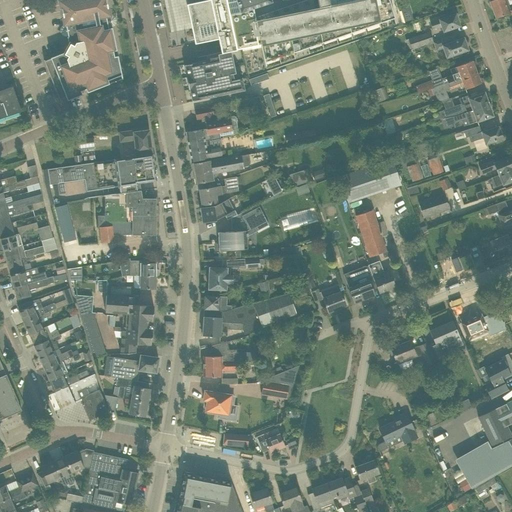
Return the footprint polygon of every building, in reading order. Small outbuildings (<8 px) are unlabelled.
[(108,80),(126,73),(119,64),(118,56),(114,56),(113,51),(116,50),(112,27),(108,28),(106,16),(109,15),(106,0),(57,0),(59,9),(60,8),(62,17),(61,17),(63,26),(65,26),(67,36),(68,43),(63,52),(50,57),(50,58),(45,61),(44,60),(43,60),(60,101),(60,100),(60,99),(66,97),(67,100),(82,94),(81,91),(86,89),(87,92),(109,84),(108,80)] [(272,2),(271,0),(206,0),(186,4),(187,5),(189,4),(194,28),(215,24),(216,31),(194,39),(195,44),(218,39),(221,53),(223,53),(230,51),(241,49),(242,49),(260,45),(256,25),(255,18),(252,9),(272,2)] [(249,78),(403,25),(395,0),(305,0),(251,19),(254,28),(218,36),(221,53),(223,53),(230,51),(241,49),(242,49),(249,78)] [(494,0),(491,1),(497,18),(511,13),(511,14),(511,5),(510,6),(507,0),(494,0)] [(429,22),(432,30),(441,27),(442,32),(459,26),(455,14),(448,16),(447,13),(438,17),(438,18),(438,19),(429,22)] [(411,50),(433,43),(432,42),(433,42),(429,31),(407,39),(411,50)] [(432,42),(433,43),(435,51),(442,48),(445,58),(452,56),(452,59),(468,53),(467,50),(468,50),(463,38),(454,41),(452,35),(433,42),(432,42)] [(189,89),(192,101),(244,90),(241,78),(236,79),(230,51),(223,53),(221,53),(216,54),(206,56),(207,60),(184,65),(185,67),(187,77),(186,77),(188,89),(189,89)] [(417,94),(430,88),(447,83),(476,71),(472,60),(449,69),(451,74),(445,77),(441,78),(441,77),(431,80),(415,86),(417,94)] [(430,88),(433,95),(435,94),(445,90),(449,88),(449,89),(462,84),(464,89),(480,83),(476,71),(447,83),(430,88)] [(373,90),(377,102),(388,98),(384,86),(373,90)] [(0,121),(6,120),(5,116),(12,113),(13,117),(20,115),(19,111),(20,110),(14,92),(12,92),(0,96),(0,121)] [(442,110),(438,112),(440,118),(445,118),(445,117),(453,116),(454,116),(459,114),(459,115),(488,104),(484,92),(474,96),(468,98),(467,95),(458,99),(460,104),(442,110)] [(453,116),(445,117),(448,125),(456,123),(456,121),(468,117),(470,124),(476,122),(492,116),(488,104),(459,115),(459,114),(454,116),(453,116)] [(204,118),(206,129),(207,135),(219,132),(219,136),(221,136),(222,138),(238,133),(235,116),(214,120),(211,106),(195,109),(197,119),(204,118)] [(381,121),(383,127),(386,126),(388,121),(389,121),(388,118),(381,121)] [(463,131),(465,138),(468,136),(470,142),(482,138),(484,144),(502,139),(498,126),(481,132),(479,126),(463,131)] [(207,135),(206,129),(186,132),(191,162),(204,159),(221,155),(221,152),(220,146),(211,148),(209,140),(220,138),(219,136),(219,132),(207,135)] [(284,134),(286,145),(316,140),(314,129),(284,134)] [(119,132),(120,141),(134,139),(136,153),(152,151),(151,143),(150,143),(150,138),(149,130),(138,131),(138,130),(119,132)] [(79,137),(80,149),(94,148),(92,135),(79,137)] [(256,149),(273,145),(271,137),(254,141),(256,149)] [(83,153),(84,160),(94,159),(93,151),(83,153)] [(84,179),(86,190),(120,186),(121,192),(130,191),(138,190),(137,182),(156,180),(152,153),(47,168),(47,169),(49,185),(58,183),(84,179)] [(250,163),(250,162),(250,161),(248,154),(192,163),(195,184),(213,181),(213,177),(215,177),(216,176),(221,172),(243,169),(243,167),(246,166),(247,165),(249,164),(250,163)] [(427,160),(432,175),(443,171),(438,156),(427,160)] [(492,160),(478,166),(482,174),(495,169),(497,175),(511,169),(511,162),(509,156),(502,159),(501,157),(492,160)] [(338,176),(348,202),(401,184),(391,158),(338,176)] [(406,166),(411,182),(423,178),(418,163),(406,166)] [(37,176),(38,176),(35,165),(27,167),(30,178),(37,176)] [(295,171),(288,174),(291,184),(298,182),(309,178),(306,167),(294,171),(295,171)] [(47,169),(42,170),(44,183),(50,205),(54,205),(48,185),(49,185),(47,169)] [(490,178),(487,179),(493,192),(504,188),(505,189),(511,185),(511,169),(497,175),(490,178)] [(0,186),(0,199),(4,198),(2,192),(14,189),(14,190),(26,187),(28,192),(40,189),(37,176),(30,178),(16,182),(13,183),(12,183),(0,186)] [(0,186),(12,183),(13,183),(16,182),(15,176),(0,179),(0,186)] [(222,193),(238,191),(236,176),(223,178),(224,186),(199,190),(202,205),(217,202),(216,196),(222,195),(222,193)] [(273,196),(282,191),(274,176),(265,180),(273,196)] [(438,181),(442,190),(450,187),(446,178),(438,181)] [(298,188),(300,194),(310,190),(308,184),(298,188)] [(154,217),(154,205),(155,205),(155,202),(157,202),(157,199),(154,199),(154,198),(142,198),(140,189),(138,190),(130,191),(121,192),(104,195),(104,215),(97,215),(97,228),(98,228),(100,243),(119,241),(118,234),(154,234),(157,234),(157,231),(154,231),(154,220),(156,220),(156,217),(154,217)] [(482,190),(475,192),(477,199),(484,197),(482,190)] [(417,202),(422,219),(449,210),(443,194),(417,202)] [(0,199),(0,212),(31,204),(29,198),(5,204),(4,198),(0,199)] [(200,208),(202,223),(216,220),(234,210),(228,199),(213,206),(200,208)] [(486,208),(481,210),(484,216),(497,211),(507,206),(504,200),(485,208),(486,208)] [(0,212),(0,225),(10,222),(9,216),(32,210),(31,204),(0,212)] [(507,206),(497,211),(499,215),(502,223),(509,220),(511,226),(511,209),(509,211),(507,206)] [(228,232),(218,232),(219,250),(229,250),(243,249),(247,249),(247,236),(257,231),(255,227),(267,221),(259,207),(242,215),(249,229),(245,231),(228,232)] [(381,236),(387,234),(382,221),(378,222),(373,209),(354,215),(368,257),(386,251),(381,236)] [(0,225),(0,238),(14,235),(10,222),(0,225)] [(18,233),(37,228),(38,228),(36,222),(16,227),(18,233)] [(37,228),(40,240),(52,237),(49,225),(38,228),(37,228)] [(18,233),(14,235),(0,238),(0,239),(3,250),(17,246),(22,245),(18,233)] [(511,245),(511,244),(511,234),(508,236),(507,234),(490,240),(494,251),(511,244),(511,245)] [(3,250),(6,263),(32,255),(32,256),(44,252),(43,246),(23,251),(22,245),(17,246),(3,250)] [(468,253),(451,260),(456,272),(463,269),(463,270),(473,266),(472,264),(482,260),(476,245),(468,248),(471,254),(468,255),(468,253)] [(6,263),(10,275),(24,271),(22,264),(27,263),(27,261),(33,259),(32,256),(32,255),(6,263)] [(259,267),(259,259),(245,260),(245,268),(259,267)] [(133,276),(139,276),(155,276),(155,275),(157,275),(159,274),(159,270),(157,269),(155,269),(156,263),(141,263),(141,261),(129,261),(129,276),(133,276)] [(368,265),(368,266),(371,274),(376,288),(377,288),(379,293),(395,287),(388,269),(383,271),(379,261),(368,265)] [(371,274),(368,266),(365,267),(365,266),(362,267),(365,274),(356,277),(353,270),(343,274),(354,302),(374,295),(372,290),(376,288),(371,274)] [(10,275),(13,287),(27,283),(32,282),(39,279),(39,280),(47,278),(47,277),(45,271),(39,273),(37,267),(24,271),(10,275)] [(81,267),(67,269),(67,272),(70,280),(81,280),(81,267)] [(226,275),(227,268),(209,267),(208,289),(226,290),(226,283),(232,283),(232,275),(226,275)] [(29,290),(47,285),(47,284),(54,282),(52,276),(47,278),(39,280),(39,279),(32,282),(27,283),(13,287),(16,299),(31,295),(30,295),(29,290)] [(155,288),(155,276),(139,276),(133,276),(133,288),(155,288)] [(303,279),(307,289),(314,287),(310,276),(303,279)] [(99,292),(106,292),(106,286),(106,280),(97,280),(97,290),(99,292)] [(258,292),(260,301),(276,297),(276,296),(273,288),(270,289),(267,280),(258,283),(260,291),(258,292)] [(319,290),(320,292),(319,292),(318,289),(311,291),(315,301),(323,298),(328,312),(346,306),(337,284),(319,290)] [(106,292),(106,294),(110,294),(130,294),(131,286),(106,286),(106,292)] [(62,291),(67,304),(73,302),(69,288),(62,291)] [(218,311),(204,310),(204,316),(203,316),(202,336),(220,337),(220,335),(226,336),(227,329),(242,330),(244,334),(263,327),(262,326),(296,314),(288,293),(276,296),(276,297),(260,301),(231,309),(231,308),(218,311)] [(110,294),(106,294),(105,303),(104,312),(106,312),(122,316),(121,327),(114,327),(114,331),(121,331),(119,353),(134,353),(135,343),(145,344),(150,344),(153,306),(148,305),(137,304),(138,295),(140,296),(140,294),(130,294),(110,294)] [(74,295),(79,311),(91,312),(93,296),(74,295)] [(226,305),(226,296),(204,296),(204,298),(203,299),(203,301),(204,302),(204,309),(204,310),(218,311),(231,308),(231,305),(226,305)] [(18,311),(24,323),(48,312),(56,308),(53,303),(42,307),(38,299),(26,303),(17,306),(19,311),(18,311)] [(481,312),(463,320),(470,335),(490,326),(491,330),(504,324),(498,310),(483,316),(481,312)] [(79,311),(82,321),(95,319),(95,312),(91,312),(79,311)] [(24,323),(29,334),(42,328),(40,323),(44,321),(43,318),(50,315),(48,312),(24,323)] [(436,344),(429,347),(436,362),(447,357),(442,347),(460,340),(452,322),(431,332),(436,344)] [(84,327),(85,333),(98,330),(96,324),(84,327)] [(29,334),(34,346),(47,340),(47,339),(51,338),(59,335),(57,330),(50,333),(47,326),(42,328),(29,334)] [(85,333),(87,339),(100,336),(98,330),(85,333)] [(34,346),(39,357),(58,348),(55,341),(60,338),(59,335),(51,338),(47,339),(47,340),(34,346)] [(87,339),(89,345),(102,342),(100,336),(87,339)] [(396,362),(400,370),(411,365),(411,364),(412,362),(412,361),(411,359),(422,355),(427,366),(434,363),(425,343),(419,346),(412,348),(409,341),(402,343),(401,341),(397,343),(398,345),(391,348),(391,349),(389,349),(394,363),(396,362)] [(89,345),(91,350),(104,348),(102,342),(89,345)] [(246,361),(246,352),(236,352),(236,349),(229,349),(227,342),(212,346),(214,353),(214,356),(203,356),(203,376),(222,376),(222,371),(237,371),(237,361),(246,361)] [(39,357),(44,369),(62,361),(68,357),(73,355),(70,349),(61,354),(58,348),(39,357)] [(104,348),(91,350),(92,356),(105,354),(104,348)] [(82,352),(84,362),(91,360),(88,350),(82,352)] [(487,363),(492,360),(488,351),(477,356),(479,360),(484,358),(487,363)] [(113,357),(110,377),(117,378),(132,380),(137,381),(139,370),(156,372),(158,358),(149,357),(148,356),(139,355),(139,361),(113,357)] [(257,363),(260,372),(272,368),(269,359),(257,363)] [(491,380),(484,384),(491,397),(508,389),(502,378),(510,374),(510,373),(511,371),(511,363),(506,366),(503,359),(485,368),(491,380)] [(0,419),(21,410),(0,361),(0,419)] [(44,369),(49,380),(67,372),(62,361),(44,369)] [(263,381),(261,395),(286,399),(286,398),(289,398),(299,365),(264,379),(264,381),(263,381)] [(49,380),(54,392),(67,386),(72,384),(74,383),(89,376),(86,370),(69,378),(67,372),(49,380)] [(67,386),(54,392),(61,409),(75,403),(80,401),(89,420),(107,412),(104,401),(99,389),(88,394),(85,387),(97,382),(94,373),(89,376),(74,383),(72,384),(67,386)] [(132,380),(117,378),(116,386),(131,388),(132,380)] [(126,392),(125,398),(147,402),(149,389),(134,386),(132,394),(126,392)] [(205,391),(203,400),(207,400),(205,411),(217,413),(216,417),(227,419),(231,395),(224,394),(205,391)] [(109,409),(115,410),(117,397),(104,395),(109,409)] [(147,402),(125,398),(124,404),(130,405),(129,413),(145,416),(147,402)] [(498,406),(478,417),(489,440),(491,445),(511,436),(506,425),(511,422),(511,399),(498,407),(498,406)] [(429,426),(441,420),(436,411),(425,416),(429,426)] [(377,447),(379,451),(388,447),(385,443),(395,438),(397,443),(402,441),(403,444),(417,438),(405,413),(397,417),(398,419),(379,428),(385,441),(378,444),(377,445),(377,446),(377,447)] [(269,450),(270,453),(285,447),(277,428),(256,437),(262,452),(269,450)] [(223,433),(222,445),(247,447),(248,435),(247,435),(232,434),(223,433)] [(83,467),(89,469),(93,452),(93,450),(86,448),(77,452),(76,450),(64,456),(72,472),(83,467)] [(138,473),(131,472),(131,471),(131,470),(131,469),(131,468),(129,467),(117,465),(118,457),(93,452),(89,469),(81,502),(114,509),(114,506),(127,509),(128,506),(126,506),(127,504),(130,505),(132,496),(133,496),(138,473)] [(74,480),(71,473),(72,472),(64,456),(52,461),(60,477),(62,483),(67,481),(68,483),(70,484),(72,483),(73,481),(74,480)] [(366,478),(368,484),(376,481),(374,475),(379,473),(374,460),(355,467),(360,480),(366,478)] [(48,482),(60,477),(52,461),(41,466),(43,471),(37,473),(45,492),(51,489),(48,482)] [(0,487),(0,501),(10,497),(14,495),(13,495),(29,488),(30,489),(37,485),(32,473),(16,481),(18,487),(7,491),(4,486),(5,486),(5,485),(0,487)] [(178,503),(175,511),(242,511),(232,485),(231,482),(184,473),(179,496),(180,496),(178,503)] [(341,478),(326,483),(333,501),(337,499),(337,500),(347,496),(347,498),(355,496),(349,478),(342,480),(341,478)] [(467,479),(460,483),(465,492),(472,488),(467,479)] [(333,501),(326,483),(312,489),(313,492),(307,494),(313,510),(333,503),(333,501)] [(32,494),(30,489),(29,488),(13,495),(14,495),(15,499),(23,496),(24,498),(32,494)] [(60,488),(59,496),(67,497),(69,490),(60,488)] [(272,503),(267,488),(250,494),(254,508),(263,505),(265,511),(266,511),(274,510),(271,503),(272,503)] [(302,507),(300,501),(301,501),(296,488),(279,494),(284,508),(289,506),(291,511),(294,511),(309,511),(306,505),(302,507)] [(360,491),(361,494),(364,504),(365,503),(365,504),(366,503),(369,511),(374,511),(377,511),(373,501),(368,488),(360,491)] [(361,494),(353,498),(358,511),(367,511),(365,504),(365,503),(364,504),(361,494)] [(499,494),(495,496),(496,500),(500,502),(503,500),(503,495),(499,494)] [(455,500),(458,507),(467,502),(464,495),(455,500)] [(0,501),(0,511),(6,511),(15,509),(10,497),(0,501)] [(41,511),(47,508),(43,499),(35,502),(39,511),(41,511)]
